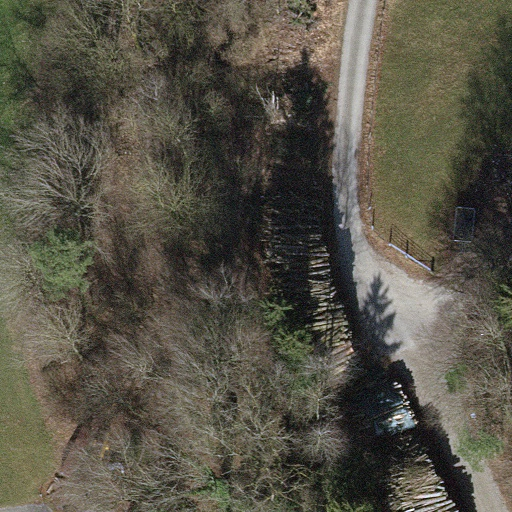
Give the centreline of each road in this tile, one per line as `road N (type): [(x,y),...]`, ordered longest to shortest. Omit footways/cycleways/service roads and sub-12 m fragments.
road 1 (track): [(359,0),(338,122),(343,227),(367,321)]
road 2 (track): [(367,321),(446,478),(454,511)]
